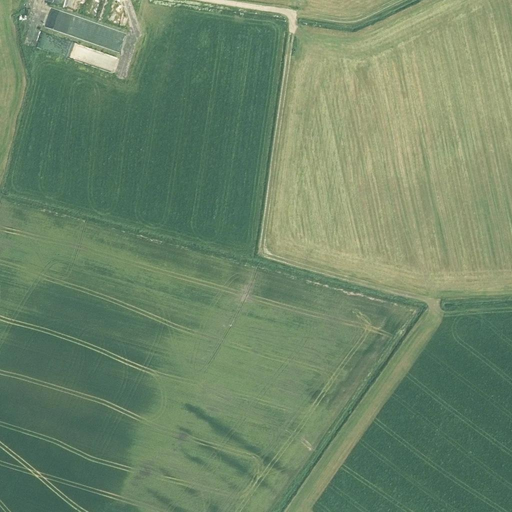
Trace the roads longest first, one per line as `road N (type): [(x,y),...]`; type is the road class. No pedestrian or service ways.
road 1 (track): [(428,299),(264,251),(291,13)]
road 2 (track): [(398,0),(356,20),(211,0)]
